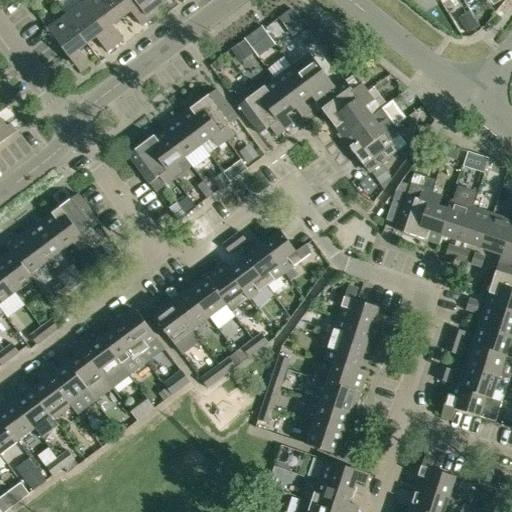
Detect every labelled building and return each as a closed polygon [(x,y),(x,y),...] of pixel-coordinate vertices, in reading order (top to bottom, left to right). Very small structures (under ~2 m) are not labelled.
[(113,25),(122,18),(107,0),(86,0),(83,2),(115,46),(123,39),(113,25)] [(107,0),(122,18),(131,11),(142,26),(150,19),(135,0),(107,0)] [(164,3),(161,0),(135,0),(150,19),(156,15),(153,11),(164,3)] [(83,2),(66,15),(87,44),(96,37),(107,52),(115,46),(83,2)] [(291,37),(305,27),(291,9),(277,19),(291,37)] [(471,12),(459,19),(468,34),(480,27),(471,12)] [(87,44),(66,15),(48,29),(80,72),(89,65),(78,51),(87,44)] [(234,50),(231,52),(235,58),(248,49),(244,43),(234,50)] [(317,103),(346,81),(345,81),(336,88),(309,52),(300,59),(306,67),(298,73),(293,66),(292,66),(313,95),(312,96),(317,103)] [(274,79),(296,108),(302,117),(310,110),(304,102),(312,96),(313,95),(292,66),(274,79)] [(274,79),(257,92),(285,130),(293,123),(287,115),(296,108),(274,79)] [(353,91),(346,81),(317,103),(330,120),(368,92),(362,84),(353,91)] [(217,90),(198,103),(226,141),(235,134),(228,126),(238,118),(217,90)] [(276,136),(285,130),(257,92),(239,105),(239,106),(260,134),(270,127),(276,136)] [(368,92),(330,120),(343,137),(372,116),(365,107),(374,101),(368,92)] [(218,147),(226,141),(198,103),(181,116),(203,145),(212,138),(218,147)] [(381,110),(372,116),(343,137),(356,155),(394,127),(381,110)] [(185,158),(203,145),(181,116),(164,129),(185,158)] [(6,126),(0,118),(0,143),(16,132),(10,124),(6,126)] [(401,121),(394,127),(356,155),(369,173),(398,151),(391,142),(400,135),(408,129),(401,121)] [(164,129),(146,142),(174,179),(183,173),(176,164),(185,158),(164,129)] [(166,185),(174,179),(146,142),(128,155),(150,184),(159,177),(166,185)] [(251,144),(239,151),(248,164),(259,156),(251,144)] [(460,150),(449,147),(445,156),(457,160),(460,150)] [(224,172),(231,182),(248,169),(241,160),(224,172)] [(373,173),(385,190),(392,179),(383,166),(373,173)] [(214,180),(221,189),(230,182),(224,173),(214,180)] [(417,237),(432,193),(422,190),(419,200),(407,196),(396,230),(417,237)] [(438,244),(452,201),(451,201),(448,209),(439,206),(442,196),(432,193),(417,237),(438,244)] [(78,194),(60,208),(88,245),(96,239),(90,230),(99,223),(78,194)] [(195,207),(187,197),(177,204),(185,215),(195,207)] [(473,208),(452,201),(438,244),(439,244),(442,235),(461,242),(473,208)] [(79,251),(88,245),(60,208),(43,220),(64,249),(73,243),(79,251)] [(473,208),(461,242),(482,248),(493,215),(473,208)] [(511,226),(511,220),(493,215),(482,248),(501,255),(502,255),(511,226)] [(43,220),(25,233),(47,262),(64,249),(43,220)] [(501,255),(499,263),(511,267),(511,230),(511,231),(511,230),(511,226),(502,255),(501,255)] [(281,231),(263,244),(284,273),(311,253),(305,245),(296,252),(281,231)] [(238,247),(246,241),(240,232),(231,238),(238,247)] [(30,274),(47,262),(25,233),(8,246),(33,280),(34,279),(30,274)] [(229,253),(238,247),(231,238),(223,245),(229,253)] [(246,257),(267,286),(284,273),(263,244),(246,257)] [(456,259),(459,249),(449,245),(446,255),(456,259)] [(10,252),(0,259),(0,271),(15,293),(33,280),(8,246),(7,247),(10,252)] [(469,252),(459,249),(456,259),(466,262),(469,252)] [(471,264),(481,267),(485,257),(474,254),(471,264)] [(267,286),(246,257),(229,270),(224,262),(223,263),(249,298),(267,286)] [(248,299),(249,298),(223,263),(205,276),(227,305),(244,292),(248,299)] [(511,267),(499,263),(492,284),(511,290),(511,267)] [(75,264),(68,269),(80,285),(87,280),(75,264)] [(0,304),(15,293),(0,271),(0,304)] [(205,276),(188,288),(210,318),(227,305),(205,276)] [(62,282),(52,289),(60,300),(70,293),(62,282)] [(511,290),(492,284),(485,304),(511,312),(511,290)] [(349,286),(338,318),(372,329),(379,308),(355,300),(358,288),(349,286)] [(192,330),(210,318),(188,288),(171,301),(192,330)] [(480,302),(469,299),(466,309),(476,312),(480,302)] [(153,315),(174,344),(182,353),(191,365),(207,353),(198,341),(200,340),(192,330),(171,301),(153,315)] [(511,312),(485,304),(478,325),(511,335),(511,312)] [(165,348),(138,312),(128,319),(122,310),(113,316),(141,354),(147,362),(165,348)] [(147,362),(141,354),(113,316),(105,323),(111,331),(102,338),(124,367),(130,375),(147,362)] [(365,349),(372,329),(338,318),(331,338),(365,349)] [(42,328),(48,336),(59,328),(53,321),(42,328)] [(306,330),(308,323),(301,321),(296,327),(306,330)] [(511,335),(478,325),(472,345),(506,356),(511,358),(511,335)] [(37,345),(48,336),(42,328),(31,337),(37,345)] [(454,328),(451,340),(461,343),(465,332),(454,328)] [(269,344),(262,335),(254,341),(261,350),(269,344)] [(130,375),(124,367),(102,338),(93,345),(87,336),(79,342),(106,380),(113,388),(130,375)] [(331,338),(325,359),(367,373),(368,372),(359,369),(365,349),(331,338)] [(457,354),(461,343),(451,340),(447,351),(457,354)] [(250,358),(261,350),(254,341),(244,349),(243,348),(236,353),(243,362),(250,358)] [(68,364),(89,393),(95,401),(113,388),(106,380),(79,342),(70,348),(77,357),(68,364)] [(378,342),(374,352),(385,356),(388,346),(378,342)] [(12,344),(4,350),(11,358),(19,352),(12,344)] [(499,377),(506,356),(472,345),(465,366),(499,377)] [(0,362),(2,365),(11,358),(4,350),(0,353),(0,362)] [(381,366),(385,356),(374,352),(371,362),(381,366)] [(278,356),(275,365),(286,369),(289,359),(278,356)] [(226,375),(236,368),(230,359),(219,367),(226,375)] [(333,363),(327,382),(361,393),(367,373),(325,359),(324,360),(333,363)] [(95,401),(89,393),(68,364),(59,371),(52,362),(44,368),(72,406),(78,414),(95,401)] [(281,382),(286,369),(275,365),(269,386),(279,389),(281,382)] [(453,385),(487,396),(493,397),(503,401),(509,380),(499,377),(465,366),(459,385),(453,383),(453,385)] [(215,383),(226,375),(219,367),(209,374),(215,383)] [(452,370),(442,367),(437,379),(448,383),(452,370)] [(32,387),(31,387),(54,419),(72,406),(44,368),(36,375),(42,383),(34,389),(32,387)] [(184,387),(190,383),(184,373),(177,378),(184,387)] [(312,400),(320,403),(354,414),(361,393),(327,382),(318,380),(312,400)] [(503,401),(493,397),(487,396),(453,385),(442,417),(452,420),(455,409),(496,422),(503,401)] [(269,386),(262,406),(272,410),(279,389),(269,386)] [(59,425),(54,419),(31,387),(14,400),(35,429),(42,438),(59,425)] [(166,388),(159,393),(164,401),(171,395),(166,388)] [(145,396),(139,401),(149,414),(155,409),(145,396)] [(0,409),(0,418),(17,442),(35,429),(14,400),(0,409)] [(305,421),(313,423),(347,434),(354,414),(320,403),(312,400),(305,421)] [(262,406),(258,418),(268,421),(272,410),(262,406)] [(0,454),(0,455),(17,442),(0,418),(0,454)] [(123,423),(116,428),(121,434),(127,429),(123,423)] [(306,445),(340,456),(347,434),(313,423),(306,445)] [(64,468),(75,461),(68,452),(58,460),(64,468)] [(425,455),(415,487),(449,498),(455,500),(457,493),(451,491),(456,477),(431,469),(435,458),(425,455)] [(54,476),(64,468),(58,460),(47,467),(54,476)] [(318,481),(352,492),(356,481),(366,485),(369,474),(325,460),(318,481)] [(33,491),(39,488),(47,481),(34,465),(21,475),(33,491)] [(309,478),(302,498),(343,511),(357,511),(359,506),(349,503),(352,492),(318,481),(309,478)] [(422,511),(444,511),(449,498),(415,487),(408,507),(422,511)] [(343,511),(302,498),(297,511),(343,511)] [(485,500),(482,509),(488,511),(491,503),(485,500)]
